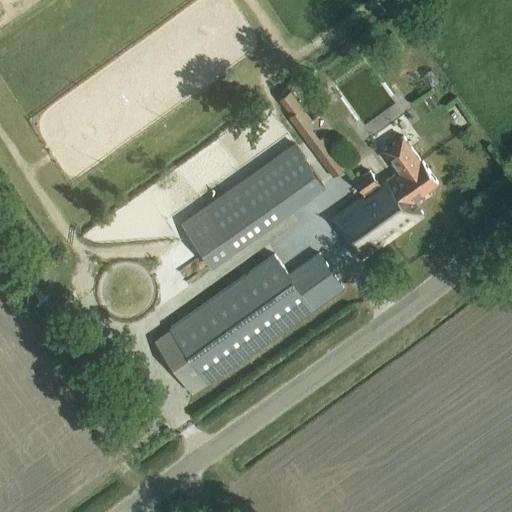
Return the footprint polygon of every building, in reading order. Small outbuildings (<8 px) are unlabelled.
[(364,122),(371,133),(404,115),(397,103),(364,122)] [(293,145),(170,232),(201,276),(325,188),(324,186),(347,169),(344,166),(351,162),(344,153),(337,157),(321,134),(308,144),(318,158),(307,166),(293,145)] [(370,171),(354,182),(364,196),(333,219),(361,257),(420,215),(411,202),(437,183),(404,137),(384,151),(402,175),(396,179),(393,176),(380,185),(370,171)] [(284,262),(299,248),(293,242),(302,233),(293,223),(269,245),(284,262)] [(287,274),(274,255),(170,328),(209,383),(343,288),(318,253),(287,274)] [(124,324),(126,324),(132,323),(134,323),(137,322),(140,321),(142,319),(145,317),(147,315),(149,313),(151,310),(153,308),(154,305),(155,302),(156,298),(156,295),(157,292),(156,289),(156,287),(155,284),(154,281),(153,279),(152,277),(150,275),(148,273),(146,271),(144,269),(142,267),(139,266),(136,265),(133,264),(130,264),(126,263),(123,264),(120,264),(117,265),(114,266),(111,268),(109,269),(106,271),(104,273),(103,275),(101,277),(100,279),(99,281),(98,284),(97,287),(97,289),(96,292),(96,295),(97,299),(97,302),(98,305),(100,308),(101,310),(103,313),(106,315),(108,317),(111,319),(113,321),(116,322),(119,323),(121,323),(124,324)]
